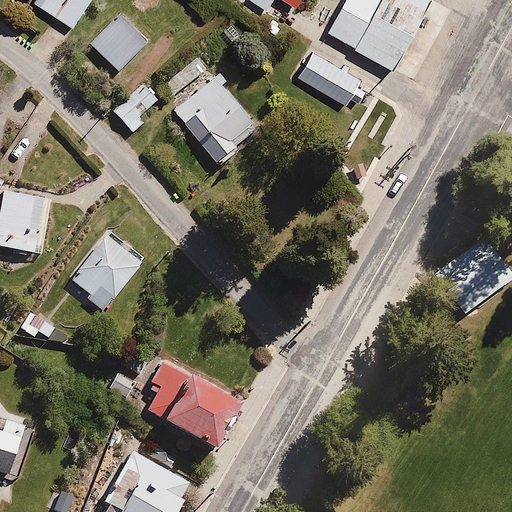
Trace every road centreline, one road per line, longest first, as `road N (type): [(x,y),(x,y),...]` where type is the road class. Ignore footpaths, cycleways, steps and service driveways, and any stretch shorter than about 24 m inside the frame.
road 1 (residential): [(321,375),(0,37)]
road 2 (residential): [(321,375),(474,95)]
road 3 (residential): [(242,511),(321,375)]
